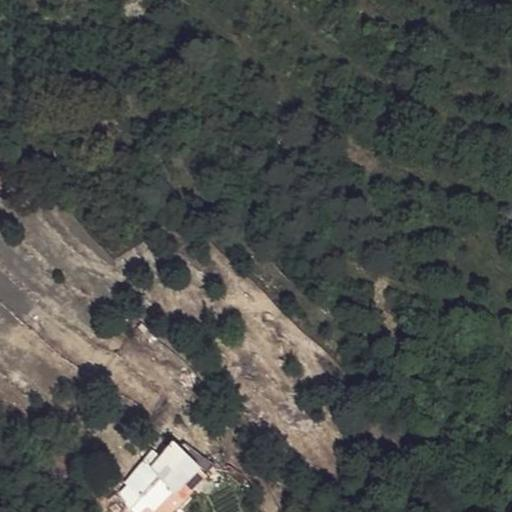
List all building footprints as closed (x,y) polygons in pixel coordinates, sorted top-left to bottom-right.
[(159,457),(150,465),(155,469),(179,448),(174,444),(159,457)] [(197,465),(179,448),(155,469),(173,487),(197,465)] [(120,484),(121,491),(150,465),(159,457),(155,453),(120,484)] [(122,498),(128,494),(155,469),(150,465),(121,491),(122,498)] [(173,487),(177,492),(201,468),(197,465),(173,487)] [(209,475),(201,468),(177,492),(185,499),(209,475)] [(173,487),(155,469),(128,494),(139,505),(144,500),(151,507),(173,487)] [(134,509),(139,505),(128,494),(122,498),(134,509)]
